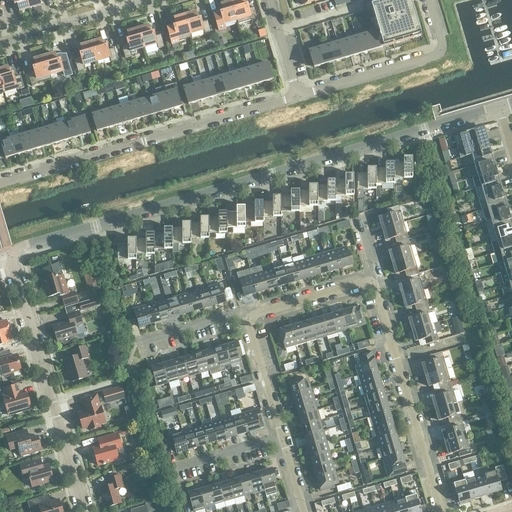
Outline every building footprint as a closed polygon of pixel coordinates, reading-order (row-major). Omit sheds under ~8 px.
[(19,12),(30,9),(27,0),(5,0),(7,3),(13,1),(15,10),(18,9),(19,12)] [(27,0),(30,9),(40,6),(39,3),(42,2),(41,0),(27,0)] [(241,0),(236,0),(231,2),(237,21),(238,25),(251,21),(251,22),(258,20),(254,7),(248,9),(245,1),(242,2),(241,0)] [(373,0),(369,1),(378,30),(379,30),(384,47),(421,36),(410,0),(373,0)] [(220,12),(213,14),(215,19),(218,31),(225,29),(224,25),(237,21),(231,2),(220,5),(221,8),(219,9),(220,12)] [(184,15),(191,38),(190,34),(203,31),(204,35),(211,33),(207,21),(201,23),(199,15),(196,15),(195,12),(184,15)] [(173,26),(166,28),(168,33),(173,51),(180,49),(178,42),(191,38),(184,15),(174,19),(175,22),(172,23),(173,26)] [(137,29),(143,48),(156,44),(157,49),(164,47),(160,35),(154,37),(152,28),(149,29),(148,26),(137,29)] [(143,48),(137,29),(127,32),(128,35),(125,36),(127,45),(121,47),(125,59),(131,57),(130,52),(143,48)] [(384,47),(379,30),(378,30),(374,32),(379,49),(384,47)] [(369,52),(379,49),(374,32),(364,34),(369,52)] [(364,34),(355,37),(360,54),(369,52),(364,34)] [(346,40),(351,57),(360,54),(355,37),(346,40)] [(220,49),(228,47),(225,39),(218,41),(220,49)] [(91,43),(96,62),(109,58),(111,63),(117,61),(114,49),(107,51),(105,42),(102,43),(101,40),(91,43)] [(346,40),(337,42),(342,60),(351,57),(346,40)] [(327,45),(333,62),(342,60),(337,42),(327,45)] [(96,62),(91,43),(80,46),(81,49),(78,50),(81,58),(74,60),(78,72),(85,71),(83,66),(96,62)] [(327,45),(318,48),(323,65),(333,62),(327,45)] [(318,48),(309,51),(314,68),(323,65),(318,48)] [(51,80),(50,76),(62,72),(64,77),(70,75),(67,62),(61,64),(58,56),(55,57),(54,54),(44,57),(50,80),(51,80)] [(38,84),(38,83),(50,80),(44,57),(33,60),(34,63),(31,64),(34,72),(27,74),(31,86),(38,84)] [(267,63),(257,66),(262,83),(272,80),(267,63)] [(248,69),(253,86),(262,83),(257,66),(248,69)] [(17,90),(24,88),(20,76),(14,78),(11,70),(8,71),(8,67),(0,69),(0,80),(4,94),(17,90)] [(248,69),(239,71),(244,89),(253,86),(248,69)] [(239,71),(229,74),(235,91),(244,89),(239,71)] [(225,94),(235,91),(229,74),(220,77),(225,94)] [(104,84),(110,82),(108,76),(102,78),(104,84)] [(142,77),(136,78),(138,86),(144,85),(143,80),(142,77)] [(220,77),(211,79),(216,97),(225,94),(220,77)] [(207,99),(216,97),(211,79),(202,82),(207,99)] [(123,82),(113,85),(115,90),(125,88),(123,82)] [(202,82),(193,85),(198,102),(207,99),(202,82)] [(71,86),(73,93),(79,92),(77,84),(71,86)] [(165,89),(171,110),(180,107),(176,91),(178,90),(176,84),(164,87),(165,89)] [(104,88),(106,93),(115,90),(113,85),(104,88)] [(193,85),(183,88),(188,105),(198,102),(193,85)] [(165,89),(155,92),(156,95),(162,113),(171,110),(165,89)] [(147,98),(152,116),(162,113),(156,95),(147,98)] [(147,98),(138,101),(143,118),(152,116),(147,98)] [(23,102),(25,108),(33,105),(31,99),(23,102)] [(129,104),(134,121),(143,118),(138,101),(129,104)] [(129,104),(120,106),(125,124),(134,121),(129,104)] [(110,109),(115,126),(125,124),(120,106),(110,109)] [(110,109),(101,112),(106,129),(115,126),(110,109)] [(101,112),(92,115),(97,132),(106,129),(101,112)] [(84,117),(74,120),(79,137),(89,134),(84,117)] [(65,122),(70,140),(79,137),(74,120),(65,122)] [(65,122),(56,125),(61,142),(70,140),(65,122)] [(56,125),(47,128),(52,145),(61,142),(56,125)] [(42,148),(52,145),(47,128),(37,131),(42,148)] [(468,145),(486,139),(483,128),(459,135),(462,146),(468,145)] [(37,131),(28,133),(33,151),(42,148),(37,131)] [(19,136),(24,153),(33,151),(28,133),(19,136)] [(19,136),(10,139),(15,156),(24,153),(19,136)] [(0,141),(5,159),(15,156),(10,139),(0,141)] [(471,155),(489,150),(486,139),(468,145),(462,146),(457,148),(460,159),(471,155)] [(471,155),(474,166),(492,161),(489,150),(471,155)] [(393,163),(394,179),(412,179),(412,158),(403,158),(403,163),(393,163)] [(496,171),(492,161),(474,166),(478,177),(496,171)] [(394,179),(393,163),(385,163),(385,168),(375,169),(376,184),(394,184),(394,179)] [(367,174),(357,174),(357,190),(376,190),(376,184),(375,169),(367,169),(367,174)] [(475,189),(481,187),(499,182),(496,171),(478,177),(472,178),(475,189)] [(345,180),(335,180),(335,196),(353,196),(353,175),(345,175),(345,180)] [(335,201),(335,196),(335,180),(327,180),(327,186),(317,186),(317,202),(335,201)] [(478,200),(484,198),(502,193),(499,182),(481,187),(475,189),(478,200)] [(317,207),(317,202),(317,186),(308,186),(308,191),(299,191),(299,207),(317,207)] [(290,196),(281,196),(281,212),(299,212),(299,207),(299,191),(290,191),(290,196)] [(478,200),(481,211),(487,209),(505,204),(502,193),(484,198),(478,200)] [(281,217),(281,212),(281,196),(272,196),(272,202),(262,202),(263,218),(281,217)] [(428,197),(421,199),(423,207),(431,205),(428,197)] [(263,223),(263,218),(262,202),(254,202),(254,207),(244,207),(245,223),(263,223)] [(505,204),(487,209),(481,211),(484,221),(490,220),(508,214),(505,204)] [(381,225),(382,229),(403,223),(398,206),(386,210),(388,215),(379,218),(379,220),(380,225),(381,225)] [(245,228),(245,223),(244,207),(236,207),(236,212),(226,212),(226,228),(245,228)] [(226,212),(218,212),(218,218),(208,218),(208,234),(226,233),(226,228),(226,212)] [(490,220),(484,221),(488,232),(493,230),(511,225),(508,214),(490,220)] [(208,239),(208,234),(208,218),(200,218),(200,223),(190,223),(190,239),(208,239)] [(348,221),(337,224),(339,231),(350,227),(348,221)] [(190,244),(190,239),(190,223),(182,223),(182,228),(172,228),(172,244),(190,244)] [(396,244),(408,240),(403,223),(382,229),(383,234),(384,239),(385,239),(385,241),(394,238),(396,244)] [(511,227),(511,225),(493,230),(488,232),(491,243),(497,241),(511,236),(511,227)] [(172,250),(172,244),(172,228),(163,228),(164,234),(154,234),(154,250),(172,250)] [(136,239),(136,255),(154,255),(154,250),(154,234),(145,234),(145,239),(136,239)] [(491,243),(494,254),(500,252),(511,248),(511,236),(497,241),(491,243)] [(117,245),(117,260),(136,260),(136,255),(136,239),(127,239),(127,244),(117,245)] [(391,259),(392,263),(401,260),(413,257),(408,240),(396,244),(398,249),(389,252),(389,254),(390,259),(391,259)] [(345,248),(334,251),(340,269),(351,266),(349,262),(351,261),(349,256),(348,257),(345,248)] [(511,248),(500,252),(494,254),(497,265),(503,263),(511,259),(511,248)] [(334,251),(324,254),(329,272),(340,269),(334,251)] [(329,272),(324,254),(314,257),(319,275),(329,272)] [(230,256),(224,257),(227,269),(234,267),(230,256)] [(293,263),(298,281),(309,278),(303,260),(302,256),(292,259),(293,263)] [(314,257),(303,260),(309,278),(319,275),(314,257)] [(395,272),(395,274),(404,272),(406,277),(418,274),(413,257),(401,260),(392,263),(393,267),(393,268),(394,273),(395,272)] [(214,260),(218,272),(224,270),(221,258),(214,260)] [(511,259),(503,263),(506,273),(511,271),(511,259)] [(60,262),(51,266),(45,268),(44,269),(43,269),(43,270),(42,271),(42,272),(42,273),(42,274),(43,279),(41,279),(46,298),(57,295),(57,298),(68,295),(62,275),(61,271),(62,271),(60,262)] [(298,281),(293,263),(283,266),(288,284),(298,281)] [(283,266),(272,269),(278,287),(288,284),(283,266)] [(250,270),(257,293),(267,290),(260,267),(250,270)] [(272,269),(262,272),(261,267),(260,267),(267,290),(278,287),(272,269)] [(245,292),(246,297),(257,293),(250,270),(237,274),(240,284),(242,283),(243,287),(242,288),(243,293),(245,292)] [(509,284),(511,283),(511,271),(506,273),(506,274),(500,275),(503,286),(509,284)] [(401,292),(402,297),(419,292),(416,281),(420,280),(418,274),(406,277),(408,283),(399,285),(399,287),(399,288),(400,293),(401,292)] [(89,277),(91,284),(87,286),(88,289),(98,286),(95,275),(89,277)] [(218,285),(207,288),(213,306),(223,303),(222,299),(224,299),(222,294),(221,294),(218,285)] [(213,306),(207,288),(197,291),(202,309),(213,306)] [(197,291),(187,294),(192,312),(202,309),(197,291)] [(414,306),(416,311),(428,308),(423,291),(419,292),(402,297),(403,301),(404,306),(405,306),(405,308),(414,306)] [(192,312),(187,294),(176,297),(182,315),(192,312)] [(62,299),(64,307),(78,303),(75,295),(62,299)] [(182,315),(176,297),(166,300),(171,319),(182,315)] [(79,304),(81,312),(100,306),(97,298),(79,304)] [(171,319),(166,300),(155,303),(161,322),(171,319)] [(161,322),(155,303),(145,307),(150,325),(161,322)] [(150,325),(145,307),(134,310),(140,328),(150,325)] [(353,310),(353,309),(342,312),(347,330),(358,327),(356,320),(363,318),(360,308),(353,310)] [(411,326),(412,331),(429,325),(426,315),(430,314),(428,308),(416,311),(418,317),(409,319),(409,321),(410,326),(411,326)] [(61,343),(64,345),(69,343),(70,341),(69,338),(77,336),(75,329),(76,326),(82,324),(79,312),(67,316),(69,322),(53,327),(57,342),(60,341),(61,343)] [(347,330),(342,312),(331,315),(337,333),(347,330)] [(321,318),(326,336),(337,333),(331,315),(321,318)] [(326,336),(321,318),(311,321),(316,339),(326,336)] [(0,344),(5,343),(5,344),(6,344),(6,343),(7,343),(6,340),(11,339),(9,332),(11,331),(10,325),(7,326),(6,321),(0,322),(0,344)] [(316,339),(311,321),(300,324),(306,342),(316,339)] [(306,342),(300,324),(290,327),(295,345),(306,342)] [(420,341),(421,346),(438,341),(433,324),(429,325),(412,331),(413,335),(414,340),(415,340),(415,342),(420,341)] [(290,327),(279,331),(280,332),(277,333),(280,343),(282,342),(284,349),(295,345),(290,327)] [(370,347),(368,341),(357,344),(359,350),(370,347)] [(240,342),(224,347),(230,365),(231,368),(241,365),(240,362),(241,361),(239,357),(244,355),(240,342)] [(74,357),(64,360),(71,382),(86,378),(81,360),(88,358),(85,346),(72,350),(74,357)] [(223,367),(230,365),(224,347),(214,350),(221,372),(225,371),(223,367)] [(214,350),(204,353),(210,376),(221,372),(214,350)] [(210,376),(204,353),(193,356),(199,374),(209,371),(210,376)] [(358,376),(377,370),(373,360),(372,360),(370,353),(360,356),(362,363),(355,365),(358,376)] [(431,362),(422,364),(422,366),(422,367),(423,372),(424,371),(425,376),(446,370),(443,358),(441,353),(429,356),(431,362)] [(0,357),(0,367),(2,376),(4,375),(4,377),(6,378),(9,377),(10,375),(9,374),(21,370),(16,356),(1,360),(0,357)] [(193,356),(183,359),(188,377),(199,374),(193,356)] [(183,359),(173,362),(178,380),(188,377),(183,359)] [(178,380),(173,362),(162,365),(168,383),(178,380)] [(295,362),(283,366),(285,372),(297,369),(295,362)] [(152,368),(157,386),(168,383),(162,365),(152,368)] [(377,370),(358,376),(362,386),(380,381),(377,370)] [(446,370),(425,376),(426,380),(427,385),(428,385),(429,387),(433,386),(435,391),(439,390),(451,387),(450,381),(446,370)] [(251,375),(239,379),(241,385),(253,382),(251,375)] [(289,385),(292,395),(310,390),(307,379),(301,381),(300,378),(290,381),(291,384),(289,385)] [(380,381),(362,386),(365,397),(383,391),(380,381)] [(254,385),(242,388),(244,395),(256,391),(254,385)] [(17,386),(4,390),(6,396),(3,397),(8,415),(14,414),(16,415),(21,413),(22,411),(30,409),(30,408),(31,406),(30,403),(28,402),(26,395),(21,397),(19,393),(20,392),(19,392),(17,386)] [(102,393),(105,405),(125,399),(121,387),(102,393)] [(453,392),(451,387),(439,390),(441,396),(432,398),(432,400),(433,405),(434,405),(435,410),(456,403),(453,392)] [(292,395),(295,406),(313,400),(310,390),(292,395)] [(383,391),(365,397),(368,407),(386,402),(383,391)] [(86,412),(85,412),(78,414),(83,429),(88,428),(89,431),(100,427),(99,424),(105,423),(100,408),(96,396),(82,400),(84,408),(86,412)] [(316,411),(313,400),(295,406),(298,416),(316,411)] [(386,402),(368,407),(371,417),(389,412),(386,402)] [(460,415),(456,403),(435,410),(436,414),(437,419),(438,419),(438,421),(448,418),(449,424),(461,420),(460,415)] [(177,415),(175,408),(162,412),(161,412),(163,419),(177,415)] [(247,433),(258,430),(264,428),(259,410),(241,415),(247,433)] [(316,411),(298,416),(301,427),(320,421),(316,411)] [(371,417),(374,428),(392,422),(389,412),(371,417)] [(241,415),(231,418),(236,436),(247,433),(241,415)] [(231,419),(222,422),(227,439),(236,436),(231,418),(230,418),(231,419)] [(445,443),(463,438),(466,437),(463,426),(461,420),(449,424),(451,429),(442,432),(442,434),(443,439),(444,439),(445,443)] [(320,421),(301,427),(304,437),(323,432),(320,421)] [(217,442),(227,439),(222,422),(212,425),(217,442)] [(374,428),(377,438),(395,433),(392,422),(374,428)] [(212,425),(202,428),(207,444),(217,442),(212,425)] [(197,447),(207,444),(202,428),(192,430),(197,447)] [(183,432),(182,432),(187,450),(197,447),(192,430),(183,433),(183,432)] [(28,438),(26,431),(6,437),(10,451),(18,448),(21,457),(41,451),(39,444),(41,444),(42,442),(41,438),(39,437),(30,439),(28,438)] [(187,450),(182,432),(171,435),(177,453),(187,450)] [(323,432),(304,437),(307,447),(326,442),(323,432)] [(380,448),(398,443),(395,433),(377,438),(380,448)] [(98,441),(100,447),(93,449),(95,455),(93,457),(95,463),(97,463),(98,466),(103,465),(103,466),(105,465),(105,464),(118,460),(118,459),(117,457),(115,450),(122,448),(121,447),(121,446),(118,434),(98,440),(98,441)] [(457,452),(459,458),(471,454),(469,448),(466,449),(463,438),(445,443),(446,448),(447,453),(448,453),(448,455),(457,452)] [(326,442),(307,447),(311,458),(329,452),(326,442)] [(380,448),(383,459),(401,453),(398,443),(380,448)] [(329,452),(311,458),(314,468),(332,463),(329,452)] [(403,465),(404,464),(401,453),(383,459),(388,477),(405,472),(403,465)] [(19,465),(22,473),(27,471),(32,488),(53,482),(48,465),(35,469),(33,462),(19,465)] [(458,462),(448,465),(449,471),(460,468),(458,462)] [(314,468),(317,478),(335,473),(332,463),(314,468)] [(496,472),(485,475),(490,494),(501,491),(499,483),(507,480),(503,466),(495,468),(496,472)] [(264,491),(266,497),(276,494),(272,479),(274,478),(272,474),(271,474),(269,470),(259,473),(264,491)] [(259,473),(248,476),(254,494),(264,491),(259,473)] [(317,478),(320,489),(321,489),(322,491),(332,488),(331,486),(338,484),(335,473),(317,478)] [(474,478),(480,498),(488,495),(490,494),(485,475),(474,478)] [(106,508),(109,507),(121,504),(116,490),(123,488),(120,476),(107,479),(110,486),(100,489),(106,508)] [(238,479),(243,496),(253,493),(253,494),(254,494),(248,476),(238,479)] [(410,476),(399,479),(401,485),(412,482),(410,476)] [(474,478),(464,481),(470,500),(472,499),(472,500),(480,498),(474,478)] [(238,479),(229,482),(234,499),(243,496),(238,479)] [(464,481),(453,484),(454,488),(459,503),(470,500),(464,481)] [(229,482),(219,485),(224,502),(234,499),(229,482)] [(209,488),(214,505),(224,502),(219,485),(209,488)] [(209,488),(199,491),(205,509),(205,508),(205,507),(214,505),(209,488)] [(194,511),(205,509),(199,491),(188,494),(194,511)] [(126,508),(140,506),(138,495),(124,497),(126,508)] [(416,495),(405,498),(409,511),(420,511),(417,499),(416,495)] [(62,511),(59,500),(50,502),(43,505),(41,497),(27,501),(29,511),(62,511)] [(409,511),(405,498),(395,501),(397,511),(409,511)] [(288,501),(276,505),(278,511),(290,508),(288,501)] [(384,504),(386,511),(397,511),(395,501),(384,504)]
